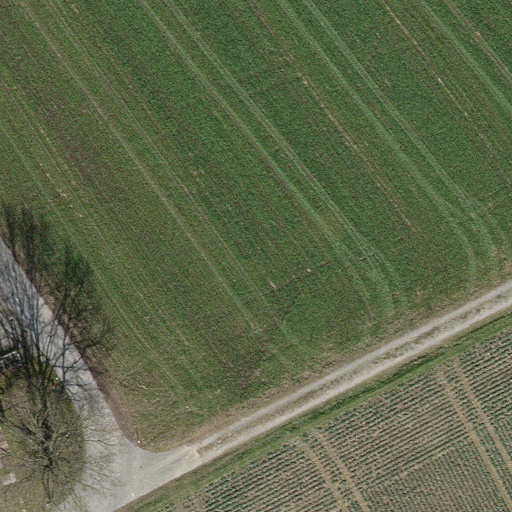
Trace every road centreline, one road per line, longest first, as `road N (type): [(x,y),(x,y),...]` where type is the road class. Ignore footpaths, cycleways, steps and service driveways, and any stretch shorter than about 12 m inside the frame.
road 1 (track): [(147,482),(511,300)]
road 2 (unclassified): [(89,511),(147,482),(0,267)]
